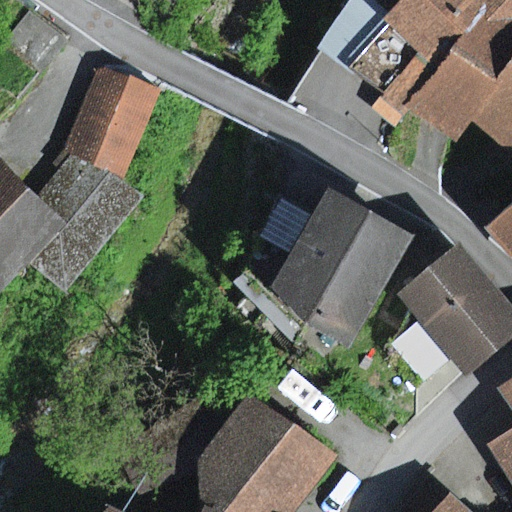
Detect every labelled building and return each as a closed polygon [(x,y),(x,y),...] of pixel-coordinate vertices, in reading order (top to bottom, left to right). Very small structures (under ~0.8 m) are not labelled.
[(397,19),(371,0),(362,0),(325,52),(356,78),(361,73),(392,95),(426,57),(392,24),(397,19)] [(511,0),(414,0),(397,19),(392,24),(426,57),(392,95),(387,101),(409,121),(415,113),(462,146),(480,127),(511,153),(511,0)] [(0,87),(21,104),(70,43),(30,11),(0,47),(0,87)] [(166,93),(101,67),(67,152),(83,159),(109,169),(132,178),(166,93)] [(0,310),(39,270),(73,295),(152,200),(109,169),(83,159),(42,196),(3,158),(0,161),(0,310)] [(424,242),(339,193),(280,294),(315,329),(357,352),(424,242)] [(511,216),(492,232),(511,255),(511,216)] [(511,352),(511,302),(467,248),(405,299),(472,383),(511,352)] [(511,401),(511,436),(492,448),(511,478),(511,389),(506,393),(511,401)] [(213,511),(302,511),(345,461),(257,400),(235,431),(220,410),(127,463),(141,499),(204,476),(210,510),(213,511)] [(404,511),(471,511),(456,497),(447,509),(425,488),(404,511)]
